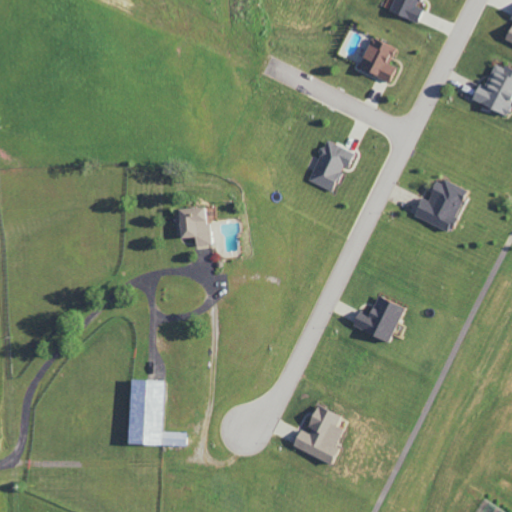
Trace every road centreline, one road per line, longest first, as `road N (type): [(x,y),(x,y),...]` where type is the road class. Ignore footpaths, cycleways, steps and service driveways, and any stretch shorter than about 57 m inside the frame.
road 1 (residential): [(254,448),(476,0)]
road 2 (residential): [(409,135),(269,64)]
